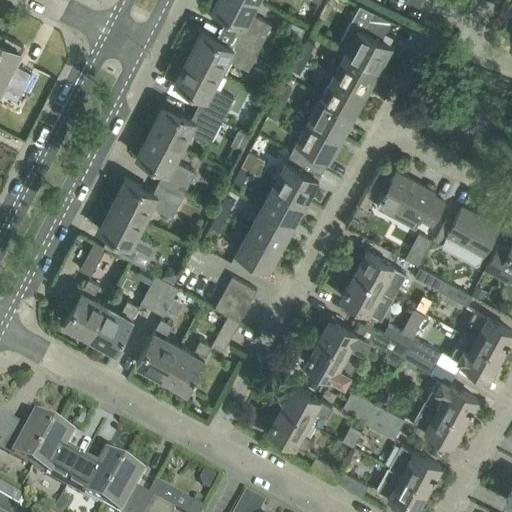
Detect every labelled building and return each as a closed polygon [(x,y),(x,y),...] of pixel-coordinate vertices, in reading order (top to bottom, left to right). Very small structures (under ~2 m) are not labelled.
[(251,10),(256,0),(216,0),(213,6),(212,5),(211,6),(240,21),(235,31),(261,44),(273,21),(251,10)] [(334,6),(326,2),(318,17),(326,21),(334,6)] [(380,38),(391,20),(373,10),(362,29),(358,26),(358,27),(350,22),(338,43),(347,48),(378,65),(389,44),(390,45),(391,44),(380,38)] [(249,67),(261,44),(235,31),(228,44),(200,29),(199,30),(201,31),(188,55),(220,71),(227,56),(249,67)] [(23,44),(5,35),(0,45),(0,91),(17,99),(31,71),(14,62),(23,44)] [(307,38),(299,53),(307,57),(315,42),(307,38)] [(378,65),(347,48),(334,71),(365,88),(378,65)] [(300,72),(307,57),(299,53),(292,68),(300,72)] [(213,85),(220,71),(188,55),(176,80),(174,79),(173,80),(202,95),(196,106),(223,119),(235,96),(213,85)] [(365,88),(334,71),(322,94),(352,111),(365,88)] [(284,84),(276,99),(284,103),(292,88),(284,84)] [(352,111),(322,94),(310,116),(340,133),(352,111)] [(276,118),(284,103),(276,99),(268,113),(276,118)] [(211,141),(223,119),(196,106),(191,117),(162,102),(161,104),(163,104),(150,129),(182,145),(190,130),(211,141)] [(328,155),(340,133),(310,116),(297,140),(292,149),(313,161),(324,167),(330,156),(328,155)] [(19,124),(16,131),(25,136),(30,125),(24,122),(19,124)] [(175,158),(182,145),(150,129),(138,153),(136,152),(135,154),(164,168),(159,178),(185,192),(197,169),(175,158)] [(324,167),(313,161),(292,149),(287,159),(275,182),(304,198),(316,177),(318,178),(324,167)] [(249,150),(242,165),(250,169),(257,154),(249,150)] [(242,184),(250,169),(242,165),(234,180),(242,184)] [(432,221),(444,200),(432,194),(434,190),(396,170),(382,195),(397,203),(394,207),(419,221),(422,216),(432,221)] [(173,215),(185,192),(159,178),(153,191),(124,176),(123,177),(125,178),(113,202),(144,218),(152,204),(173,215)] [(292,221),(304,198),(275,182),(262,204),(292,221)] [(226,196),(218,210),(226,214),(234,200),(226,196)] [(137,231),(144,218),(113,202),(100,227),(98,226),(98,227),(126,242),(121,253),(146,266),(158,243),(137,231)] [(280,243),(292,221),(262,204),(250,226),(280,243)] [(462,205),(442,242),(478,262),(498,225),(462,205)] [(226,214),(218,210),(211,225),(219,229),(226,214)] [(268,265),(280,243),(250,226),(237,251),(269,267),(269,266),(268,265)] [(95,240),(79,267),(91,274),(106,246),(95,240)] [(498,243),(484,267),(500,276),(511,282),(511,241),(508,248),(498,243)] [(406,272),(366,250),(365,251),(366,252),(355,273),(394,294),(400,282),(406,272)] [(416,275),(442,289),(447,279),(421,265),(416,275)] [(381,317),(388,305),(394,294),(355,273),(348,284),(347,283),(345,288),(346,288),(343,294),(341,294),(341,295),(381,317)] [(232,275),(227,284),(251,298),(257,288),(232,275)] [(155,303),(167,281),(157,276),(145,297),(155,303)] [(91,335),(108,304),(94,296),(101,284),(88,277),(64,322),(65,322),(66,321),(91,335)] [(473,294),(447,279),(442,289),(468,304),(473,294)] [(165,309),(177,287),(167,281),(155,303),(165,309)] [(251,298),(227,284),(221,295),(245,309),(251,298)] [(245,309),(221,295),(215,306),(228,313),(239,319),(245,309)] [(122,312),(108,304),(91,335),(114,347),(113,349),(114,349),(139,304),(130,298),(122,312)] [(511,330),(475,310),(469,322),(481,328),(475,339),(501,353),(506,342),(508,343),(510,339),(509,338),(511,332),(511,330)] [(224,347),(239,319),(228,313),(213,341),(224,347)] [(164,375),(181,343),(167,335),(174,322),(162,316),(136,362),(137,362),(138,361),(164,375)] [(369,338),(329,316),(328,318),(329,318),(318,339),(357,360),(369,338)] [(390,322),(385,331),(411,346),(416,336),(390,322)] [(406,355),(411,346),(385,331),(380,341),(406,355)] [(442,351),(416,336),(411,346),(437,360),(442,351)] [(211,345),(200,339),(193,350),(181,343),(164,375),(186,387),(185,389),(186,389),(211,345)] [(344,383),(357,360),(318,339),(312,350),(311,350),(308,354),(309,355),(306,361),(305,360),(304,362),(344,383)] [(501,353),(475,339),(469,351),(457,344),(451,356),(489,377),(490,375),(489,375),(501,353)] [(432,370),(437,360),(411,346),(406,355),(432,370)] [(477,399),(477,398),(439,377),(433,387),(445,393),(439,405),(464,419),(470,409),(471,409),(473,405),(472,405),(476,399),(477,399)] [(333,404),(292,383),(292,384),(293,385),(282,405),(309,420),(315,409),(328,415),(333,404)] [(353,389),(348,398),(374,412),(379,403),(353,389)] [(369,422),(374,412),(348,398),(343,408),(369,422)] [(464,419),(439,405),(427,398),(420,410),(414,422),(452,443),(453,442),(452,441),(464,419)] [(406,418),(379,403),(374,412),(401,427),(406,418)] [(303,432),(309,420),(282,405),(275,417),(274,417),(272,421),(273,421),(269,427),(268,427),(267,428),(307,450),(314,438),(303,432)] [(0,449),(34,468),(59,423),(40,412),(29,431),(13,422),(14,421),(13,420),(12,421),(2,415),(2,414),(1,414),(0,414),(0,449)] [(401,427),(374,412),(369,422),(396,436),(401,427)] [(69,487),(84,461),(65,451),(76,432),(59,423),(34,468),(69,487)] [(441,464),(402,442),(389,464),(428,485),(433,475),(434,476),(437,472),(436,471),(439,465),(440,466),(441,464)] [(104,507),(130,462),(110,450),(99,469),(84,461),(69,487),(104,507)] [(337,480),(342,470),(315,455),(310,465),(337,480)] [(146,470),(130,462),(104,507),(114,511),(144,511),(147,508),(153,498),(175,510),(182,497),(156,483),(148,496),(136,489),(146,470)] [(415,508),(428,485),(389,464),(376,488),(416,510),(417,508),(415,508)] [(368,484),(342,470),(337,480),(362,494),(368,484)] [(260,511),(265,503),(247,493),(238,508),(245,511),(260,511)] [(0,511),(16,511),(19,508),(9,502),(0,496),(0,511)] [(173,511),(175,510),(153,498),(147,508),(154,511),(173,511)]
